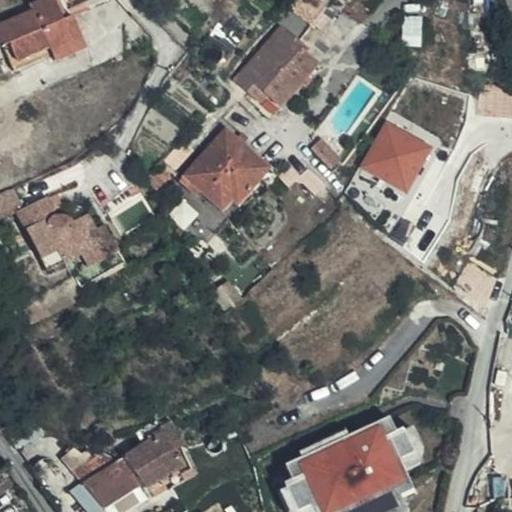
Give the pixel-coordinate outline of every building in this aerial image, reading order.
[(0,46),(1,49),(3,49),(10,45),(19,62),(50,47),(54,54),(57,59),(87,45),(74,16),(64,19),(53,0),(45,0),(32,6),(34,11),(0,26),(0,46)] [(318,21),(333,0),(301,0),(298,4),(318,21)] [(333,0),(318,21),(315,24),(349,49),(372,17),(356,5),(359,0),(333,0)] [(239,81),(260,101),(265,94),(282,109),(317,69),(302,55),(306,50),(284,32),(239,81)] [(10,45),(3,49),(15,73),(54,54),(50,47),(19,62),(10,45)] [(511,86),(483,82),(479,109),(511,113),(511,86)] [(265,94),(260,101),(254,106),(270,121),(282,109),(265,94)] [(405,191),(427,149),(387,128),(364,170),(405,191)] [(273,174),(227,130),(180,179),(219,217),(244,192),(249,196),(251,196),(273,174)] [(342,162),(322,142),(309,155),(329,174),(342,162)] [(55,198),(46,203),(54,216),(62,211),(55,198)] [(14,200),(0,207),(0,225),(21,213),(14,200)] [(46,203),(17,220),(50,278),(82,259),(105,246),(98,233),(89,218),(71,228),(70,227),(70,226),(69,226),(69,225),(68,224),(67,223),(66,223),(65,222),(64,222),(63,222),(63,221),(62,221),(61,221),(60,221),(59,221),(59,220),(59,221),(58,221),(57,221),(54,216),(46,203)] [(110,226),(98,233),(105,246),(82,259),(90,272),(126,253),(110,226)] [(487,320),(494,302),(473,285),(462,299),(487,320)] [(409,404),(385,418),(398,441),(401,445),(425,432),(409,404)] [(286,506),(398,441),(385,418),(367,428),(272,483),(286,506)] [(171,430),(133,454),(122,460),(108,468),(124,495),(144,484),(146,486),(190,461),(171,430)] [(401,445),(398,441),(286,506),(289,511),(320,511),(360,502),(415,470),(401,445)] [(239,511),(265,511),(252,455),(248,448),(224,453),(239,511)] [(108,468),(122,460),(117,451),(102,454),(105,470),(108,468)] [(103,507),(124,495),(108,468),(105,470),(87,480),(103,507)] [(421,470),(419,489),(415,511),(445,511),(453,475),(421,470)] [(121,511),(131,506),(124,495),(103,507),(87,480),(75,487),(89,511),(121,511)] [(151,493),(146,486),(144,484),(124,495),(131,506),(149,495),(151,493)]
